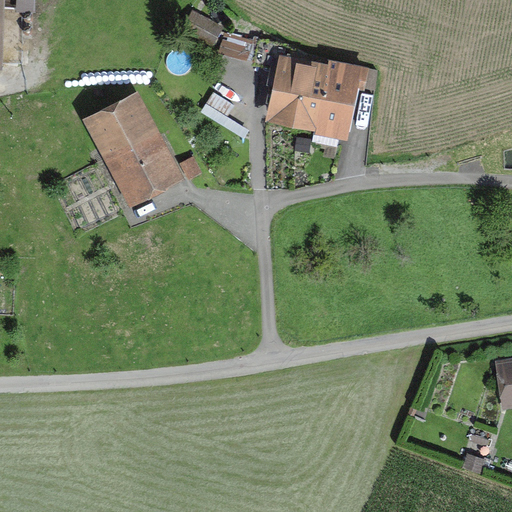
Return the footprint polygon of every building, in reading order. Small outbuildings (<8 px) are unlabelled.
[(19,0),(19,8),(39,9),(38,0),(19,0)] [(273,110),(272,117),(316,126),(326,72),(283,64),(280,79),(273,78),(267,109),(273,110)] [(352,69),(328,64),(326,72),(316,126),(313,142),(333,146),(335,131),(340,132),(352,69)] [(93,121),(134,196),(170,176),(129,101),(93,121)] [(179,163),(188,179),(198,174),(189,158),(179,163)] [(511,399),(511,362),(501,365),(507,401),(511,399)]
